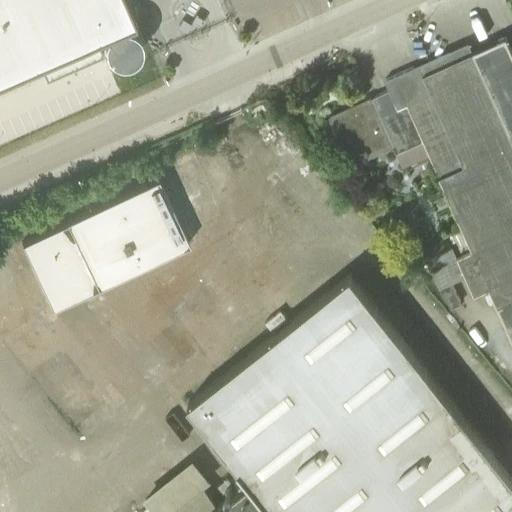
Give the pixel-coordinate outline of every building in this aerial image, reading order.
[(129,0),(0,0),(0,73),(136,13),(129,0)] [(389,89),(414,144),(424,140),(473,249),(456,257),(452,247),(424,258),(438,288),(441,286),(450,308),(461,302),(452,282),(467,275),(475,293),(490,287),(511,336),(511,45),(507,35),(419,76),(414,66),(385,79),(389,89)] [(414,144),(389,89),(329,116),(352,167),(396,147),(398,152),(414,144)] [(161,177),(23,240),(52,304),(190,241),(161,177)] [(511,511),(511,475),(351,273),(187,401),(248,480),(208,511),(511,511)] [(206,484),(213,478),(194,455),(145,496),(157,511),(206,511),(220,501),(206,484)]
